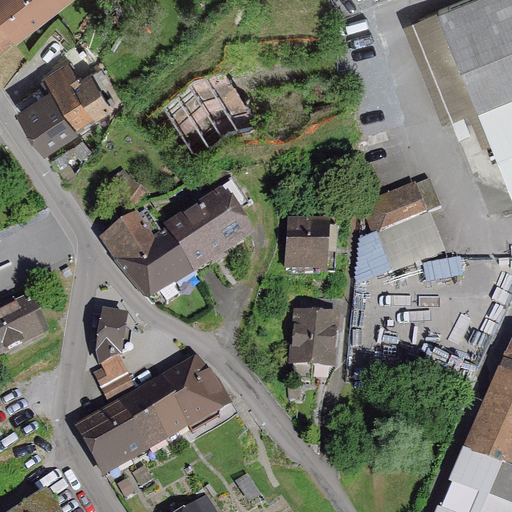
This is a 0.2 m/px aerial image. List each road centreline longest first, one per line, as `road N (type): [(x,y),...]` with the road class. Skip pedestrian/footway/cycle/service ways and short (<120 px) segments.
road 1 (residential): [(89,245),(154,316),(211,348),(243,381),(346,511)]
road 2 (residential): [(89,245),(68,434),(109,511)]
road 3 (residential): [(0,102),(89,245)]
